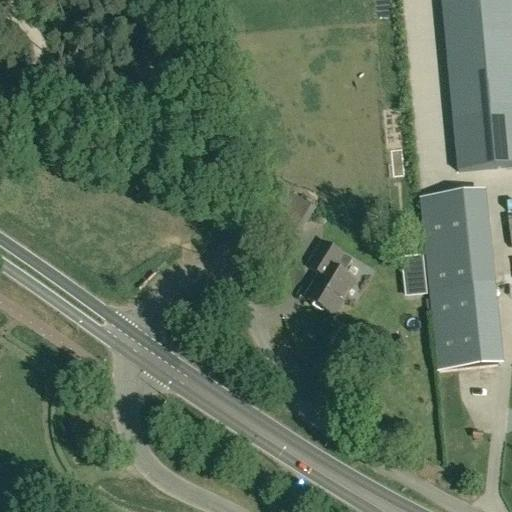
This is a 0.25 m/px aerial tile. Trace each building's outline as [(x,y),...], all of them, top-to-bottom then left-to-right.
[(511,0),(441,0),(458,174),(511,168),(511,0)] [(142,15),(138,28),(145,30),(135,64),(152,68),(165,22),(142,15)] [(291,248),(313,210),(289,196),(267,233),(291,248)] [(308,268),(318,274),(317,275),(317,283),(307,300),(334,316),(354,282),(332,269),(341,255),(323,244),(308,268)] [(489,287),(429,294),(438,374),(498,367),(489,287)]
